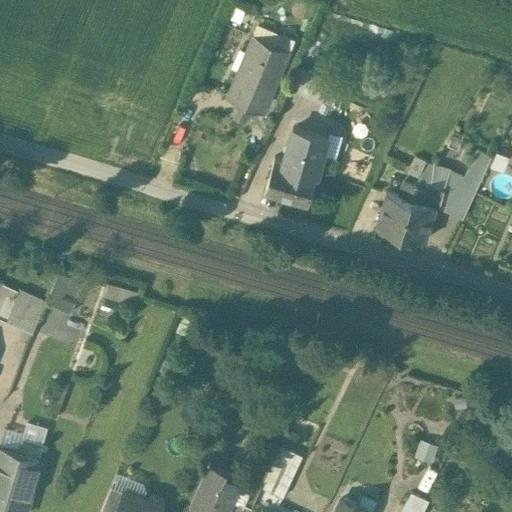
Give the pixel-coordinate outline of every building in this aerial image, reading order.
[(256,36),(231,94),(265,108),(290,50),(256,36)] [(328,136),(293,126),(284,158),(275,155),(274,156),(318,169),(328,136)] [(415,155),(409,171),(420,175),(426,159),(415,155)] [(318,169),(274,156),(264,191),(308,204),(318,169)] [(489,166),(474,159),(468,173),(466,178),(480,184),(489,166)] [(431,161),(419,178),(418,178),(418,179),(418,180),(419,180),(418,182),(428,185),(430,181),(446,186),(452,167),(431,161)] [(468,173),(452,167),(446,186),(441,204),(438,203),(437,206),(464,219),(467,213),(452,207),(466,178),(468,173)] [(417,182),(404,178),(400,191),(413,195),(417,182)] [(480,184),(466,178),(452,207),(467,213),(480,184)] [(446,186),(430,181),(428,185),(430,185),(426,199),(438,202),(438,203),(441,204),(446,186)] [(418,182),(417,182),(413,195),(426,199),(430,185),(428,185),(418,182)] [(400,191),(388,188),(377,224),(402,231),(407,216),(407,215),(413,195),(400,191)] [(426,199),(413,195),(407,215),(407,216),(402,231),(428,238),(437,206),(438,203),(438,202),(426,199)] [(84,279),(57,271),(45,301),(71,311),(84,279)] [(128,291),(106,285),(103,295),(125,302),(128,291)] [(15,299),(4,294),(3,295),(0,293),(0,316),(33,331),(45,302),(19,291),(15,299)] [(270,336),(261,356),(271,361),(280,341),(270,336)] [(42,444),(22,438),(18,451),(0,445),(0,507),(14,511),(24,511),(41,458),(38,457),(42,444)] [(437,444),(421,438),(415,455),(432,460),(437,444)] [(273,460),(261,486),(282,496),(302,455),(281,445),(273,460)] [(251,476),(241,475),(240,478),(241,479),(233,497),(251,505),(261,486),(273,460),(261,454),(251,476)] [(210,460),(188,507),(189,508),(187,511),(221,511),(226,502),(229,504),(233,497),(241,479),(240,478),(226,472),(228,468),(210,460)] [(111,484),(101,510),(105,511),(114,511),(124,489),(111,484)] [(114,511),(158,511),(161,505),(160,505),(161,502),(159,498),(153,495),(148,497),(147,499),(124,489),(114,511)] [(410,489),(400,511),(421,511),(429,498),(410,489)] [(353,511),(357,504),(355,499),(347,495),(341,497),(334,511),(353,511)]
